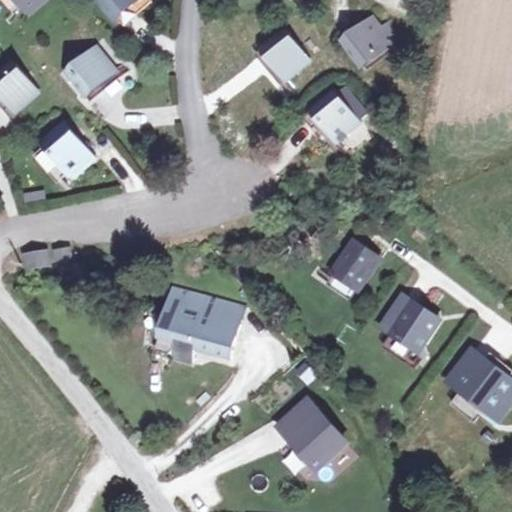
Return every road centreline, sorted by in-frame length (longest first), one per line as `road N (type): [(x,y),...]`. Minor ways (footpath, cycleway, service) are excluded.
road 1 (residential): [(0,239),(226,192),(202,138),(186,0)]
road 2 (unclassified): [(0,306),(160,511)]
